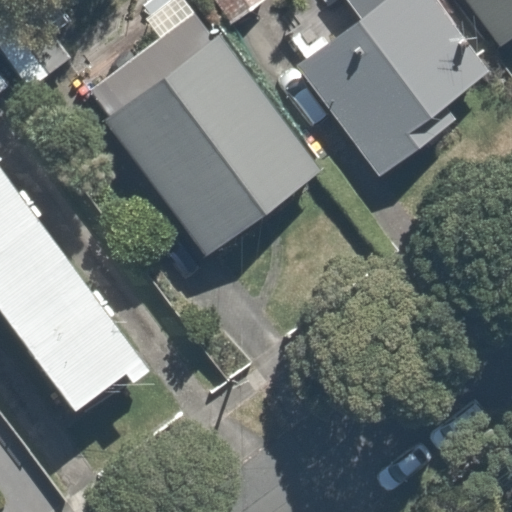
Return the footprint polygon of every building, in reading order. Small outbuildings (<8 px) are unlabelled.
[(221,0),(232,14),(252,0),(221,0)] [(360,162),(422,111),(486,59),(438,0),(332,0),(335,4),(273,55),(360,162)] [(511,26),(511,0),(460,0),(492,41),(511,26)] [(323,149),(222,12),(93,106),(194,244),(323,149)] [(0,60),(0,87),(13,78),(0,60)] [(0,162),(0,297),(78,399),(144,348),(0,162)]
